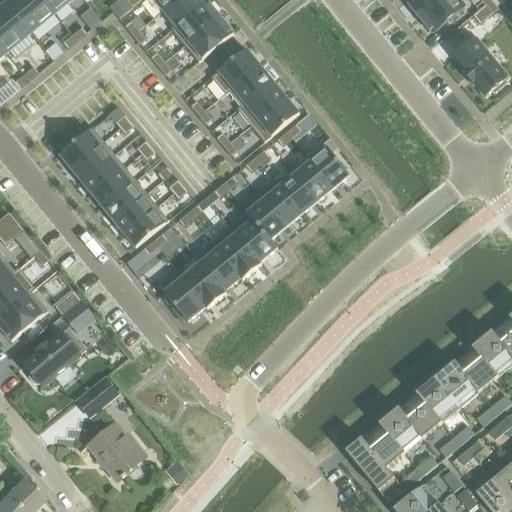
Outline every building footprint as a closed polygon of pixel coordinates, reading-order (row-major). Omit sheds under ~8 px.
[(10,0),(6,4),(31,36),(55,16),(42,0),(10,0)] [(42,0),(55,16),(75,0),(42,0)] [(139,0),(124,0),(133,11),(142,3),(139,0)] [(152,0),(163,14),(180,0),(152,0)] [(204,0),(180,0),(163,14),(176,29),(208,4),(204,0)] [(410,0),(406,3),(419,19),(442,0),(410,0)] [(455,0),(442,0),(419,19),(433,36),(464,10),(455,0)] [(486,7),(473,18),(481,27),(499,12),(492,3),(486,8),(486,7)] [(6,4),(0,8),(0,46),(7,56),(31,36),(6,4)] [(176,29),(172,32),(185,48),(221,20),(208,4),(176,29)] [(103,24),(91,11),(81,19),(92,33),(103,24)] [(221,20),(185,48),(199,65),(212,55),(234,36),(221,20)] [(132,24),(126,29),(133,38),(140,33),(132,24)] [(83,30),(73,38),(78,44),(88,36),(83,30)] [(140,33),(133,38),(137,43),(141,48),(147,43),(140,33)] [(73,38),(64,46),(69,52),(78,44),(73,38)] [(477,42),(455,60),(465,73),(464,74),(474,86),(476,85),(486,98),(493,92),(496,95),(508,85),(505,82),(508,80),(477,42)] [(46,54),(53,63),(63,54),(56,45),(46,54)] [(216,77),(212,80),(226,98),(230,95),(229,94),(260,68),(247,52),(219,74),(216,77)] [(164,53),(159,57),(164,64),(169,60),(164,53)] [(157,55),(151,60),(159,70),(165,65),(164,64),(159,57),(157,55)] [(165,65),(159,70),(167,79),(173,75),(165,65)] [(260,68),(229,94),(230,95),(241,109),(242,110),(273,84),(260,68)] [(34,70),(25,77),(30,83),(39,76),(34,70)] [(25,77),(15,85),(20,91),(30,83),(25,77)] [(241,109),(238,112),(251,129),(286,100),(273,84),(242,110),(241,109)] [(286,100),(251,129),(265,145),(300,116),(286,100)] [(197,104),(191,109),(199,119),(205,114),(197,104)] [(205,114),(199,119),(207,128),(213,123),(205,114)] [(125,118),(116,125),(121,131),(130,124),(125,118)] [(130,124),(121,131),(126,137),(135,130),(130,124)] [(297,127),(287,135),(292,141),(302,133),(297,127)] [(94,131),(60,158),(72,172),(105,144),(94,131)] [(287,135),(278,143),(283,149),(292,141),(287,135)] [(223,136),(217,141),(225,150),(231,145),(223,136)] [(105,144),(72,172),(82,185),(116,157),(105,144)] [(147,144),(137,151),(142,157),(152,150),(147,144)] [(231,145),(225,150),(233,160),(239,155),(231,145)] [(324,146),(308,160),(334,191),(350,178),(324,146)] [(152,150),(142,157),(147,163),(157,156),(152,150)] [(265,153),(256,161),(261,167),(270,159),(265,153)] [(116,157),(82,185),(93,198),(126,170),(116,157)] [(308,160),(292,173),(296,177),(318,204),(334,191),(308,160)] [(256,161),(246,168),(251,175),(261,167),(256,161)] [(126,170),(93,198),(104,211),(137,183),(126,170)] [(168,170),(159,177),(164,183),(173,176),(168,170)] [(277,185),(276,186),(302,217),(305,215),(318,204),(296,177),(292,173),(277,185)] [(233,179),(224,187),(229,193),(239,185),(234,179),(233,179)] [(261,192),(257,196),(260,199),(286,230),(302,217),(276,186),(277,185),(274,181),(261,192)] [(137,183),(104,211),(114,224),(148,197),(137,183)] [(179,183),(169,190),(174,196),(184,189),(179,183)] [(224,187),(215,194),(220,200),(229,193),(224,187)] [(184,189),(174,196),(179,202),(188,195),(184,189)] [(148,197),(114,224),(125,237),(158,209),(148,197)] [(260,199),(244,212),(247,215),(277,251),(278,251),(271,242),(286,230),(260,199)] [(198,208),(189,215),(194,222),(203,214),(198,208)] [(158,209),(125,237),(136,250),(170,223),(158,209)] [(10,215),(0,222),(0,238),(17,224),(16,223),(10,215)] [(189,215),(179,223),(184,229),(194,222),(189,215)] [(247,215),(230,229),(261,268),(262,267),(260,265),(277,251),(247,215)] [(17,224),(0,238),(0,241),(6,248),(25,233),(17,224)] [(230,229),(212,244),(243,282),(252,275),(261,268),(230,229)] [(163,237),(154,244),(159,250),(168,243),(163,237)] [(154,244),(144,252),(149,258),(159,250),(154,244)] [(212,244),(194,259),(200,266),(201,265),(226,296),(227,296),(225,294),(241,281),(243,283),(243,282),(212,244)] [(0,287),(16,274),(15,274),(0,254),(0,287)] [(41,254),(35,259),(43,268),(49,263),(41,254)] [(184,279),(183,280),(208,311),(221,300),(226,296),(201,265),(200,266),(184,279)] [(16,274),(0,287),(0,319),(32,294),(33,295),(36,291),(21,273),(19,270),(15,274),(16,274)] [(173,276),(158,288),(188,324),(196,318),(206,310),(207,312),(208,311),(183,280),(184,279),(178,272),(173,276)] [(32,294),(0,319),(0,329),(12,344),(49,314),(33,295),(32,294)] [(74,294),(55,309),(63,318),(81,302),(74,294)] [(82,303),(63,318),(71,327),(82,318),(89,312),(82,303)] [(89,312),(82,318),(88,326),(95,319),(89,312)] [(511,358),(511,320),(510,318),(491,333),(511,358)] [(38,356),(25,367),(31,375),(29,379),(35,386),(40,386),(43,389),(86,353),(68,331),(50,346),(49,345),(36,355),(38,356)] [(511,358),(491,333),(473,348),(498,379),(511,366),(511,358)] [(479,394),(498,379),(473,348),(454,364),(479,394)] [(460,409),(479,394),(454,364),(435,379),(460,409)] [(442,425),(460,409),(435,379),(417,394),(442,425)] [(109,383),(79,407),(91,422),(121,397),(109,383)] [(423,440),(442,425),(417,394),(398,410),(423,440)] [(504,398),(491,408),(497,416),(510,406),(504,398)] [(481,429),(497,416),(491,408),(475,421),(481,429)] [(405,455),(423,440),(398,410),(380,425),(405,455)] [(511,421),(508,417),(499,424),(506,432),(511,426),(511,421)] [(494,441),(506,432),(499,424),(488,433),(494,441)] [(386,470),(405,455),(380,425),(361,440),(386,470)] [(117,427),(93,446),(108,466),(105,468),(118,484),(143,464),(127,444),(129,442),(117,427)] [(466,429),(454,439),(460,447),(473,436),(466,429)] [(444,460),(460,447),(454,439),(438,452),(444,460)] [(361,440),(346,453),(389,505),(390,506),(405,494),(404,493),(386,470),(361,440)] [(477,442),(468,450),(474,458),(483,450),(477,442)] [(463,467),(474,458),(468,450),(456,459),(463,467)] [(416,469),(423,477),(437,466),(430,458),(416,469)] [(178,464),(168,472),(180,485),(189,476),(178,464)] [(511,472),(508,467),(492,480),(511,504),(511,472)] [(423,477),(416,469),(402,481),(409,489),(423,477)] [(454,494),(462,487),(450,473),(442,479),(454,494)] [(490,511),(511,511),(511,504),(492,480),(476,494),(490,511)] [(23,481),(6,498),(19,511),(36,511),(45,503),(23,481)] [(394,511),(431,511),(440,505),(424,486),(394,511)] [(458,499),(468,511),(469,511),(477,506),(466,492),(458,499)] [(0,504),(0,511),(19,511),(6,498),(0,504)]
